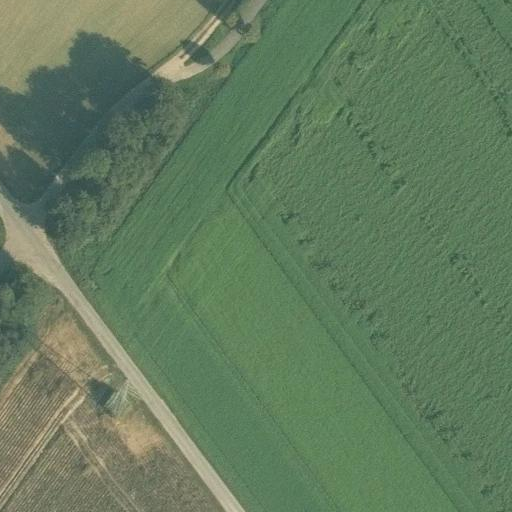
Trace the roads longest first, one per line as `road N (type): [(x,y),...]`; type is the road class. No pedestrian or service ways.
road 1 (unclassified): [(0,202),(230,511)]
road 2 (track): [(176,68),(102,127),(22,232)]
